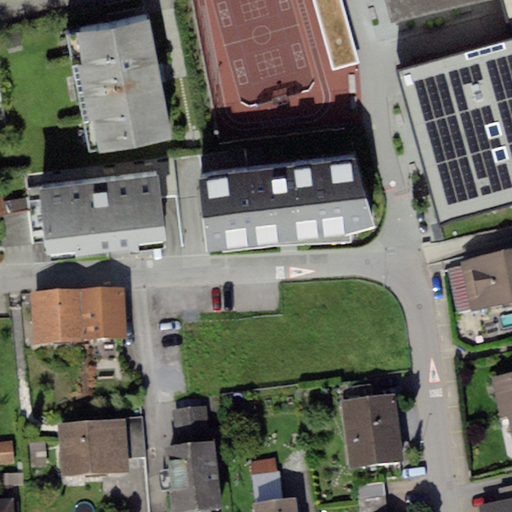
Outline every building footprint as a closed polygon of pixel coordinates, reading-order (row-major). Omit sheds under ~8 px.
[(359,65),(341,0),(312,0),(332,72),(359,65)] [(389,0),(395,18),(461,0),(389,0)] [(149,18),(77,32),(83,62),(71,64),(82,122),(93,120),(99,152),(172,138),(149,18)] [(511,37),(398,67),(438,215),(511,196),(511,37)] [(355,154),(199,175),(208,251),(349,242),(349,233),(375,226),(355,154)] [(157,172),(34,187),(36,197),(26,199),(28,211),(31,243),(44,241),(46,253),(76,249),(77,258),(137,251),(136,243),(166,239),(157,172)] [(31,243),(28,211),(0,214),(0,220),(3,246),(31,243)] [(511,255),(460,266),(461,270),(470,313),(471,318),(511,309),(511,255)] [(470,313),(461,270),(448,273),(457,316),(470,313)] [(125,295),(31,300),(34,351),(128,346),(125,295)] [(511,380),(491,385),(500,425),(507,423),(511,442),(511,380)] [(370,389),(337,393),(349,476),(404,469),(395,402),(372,405),(370,389)] [(210,451),(214,451),(224,450),(222,430),(209,432),(207,411),(173,415),(177,446),(209,442),(210,451)] [(121,426),(59,431),(63,484),(129,479),(128,463),(146,461),(142,420),(121,422),(121,426)] [(12,444),(0,444),(0,468),(14,467),(12,444)] [(210,451),(163,457),(169,511),(220,511),(214,451),(210,451)] [(255,511),(279,509),(274,461),(250,464),(255,511)] [(358,503),(385,499),(382,485),(357,489),(358,503)] [(502,506),(477,511),(476,511),(511,511),(511,488),(498,492),(502,506)] [(359,511),(386,511),(385,499),(358,503),(359,511)]
